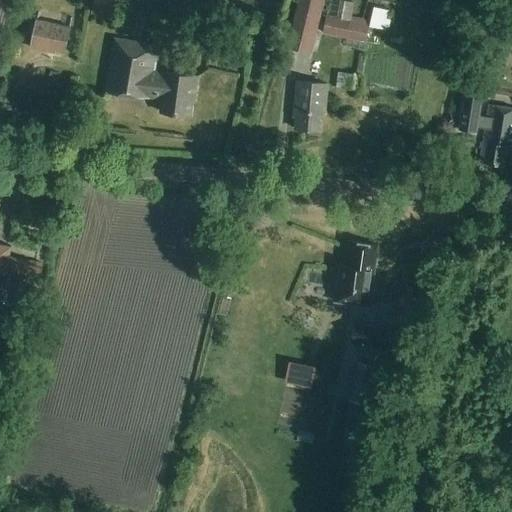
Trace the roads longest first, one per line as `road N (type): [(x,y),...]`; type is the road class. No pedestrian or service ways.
road 1 (unclassified): [(511,203),(278,186),(0,149)]
road 2 (track): [(461,200),(391,511)]
